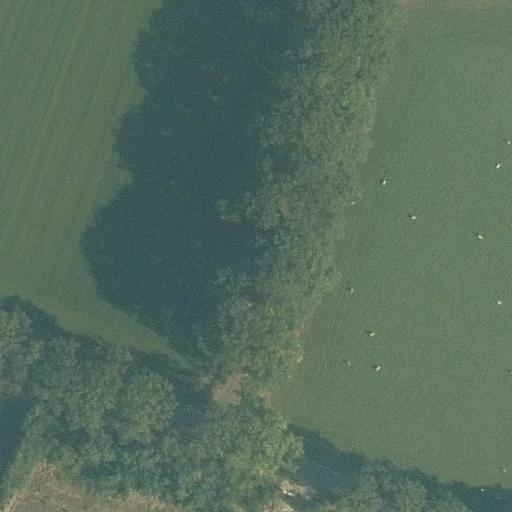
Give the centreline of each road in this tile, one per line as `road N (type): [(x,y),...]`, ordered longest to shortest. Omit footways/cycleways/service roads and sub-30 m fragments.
road 1 (unclassified): [(221,425),(358,0)]
road 2 (unclassified): [(221,425),(0,338)]
road 3 (unclassified): [(426,511),(221,425)]
